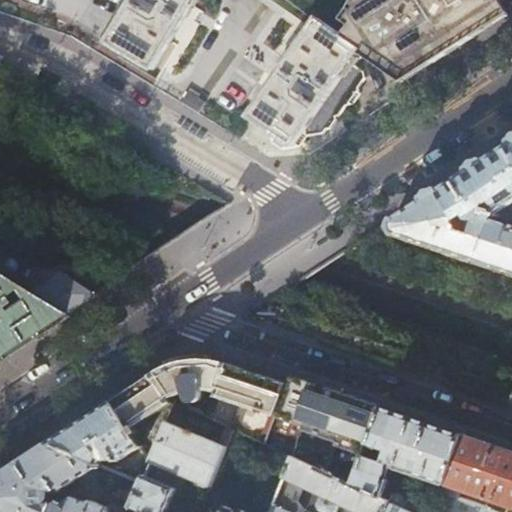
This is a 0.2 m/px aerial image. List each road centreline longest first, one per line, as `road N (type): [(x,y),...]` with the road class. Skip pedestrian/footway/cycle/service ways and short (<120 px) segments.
road 1 (residential): [(511,427),(164,309)]
road 2 (residential): [(313,214),(51,64),(0,46)]
road 3 (secondary): [(511,81),(313,214)]
road 4 (secondary): [(164,309),(0,418)]
road 5 (secondary): [(313,214),(164,309)]
